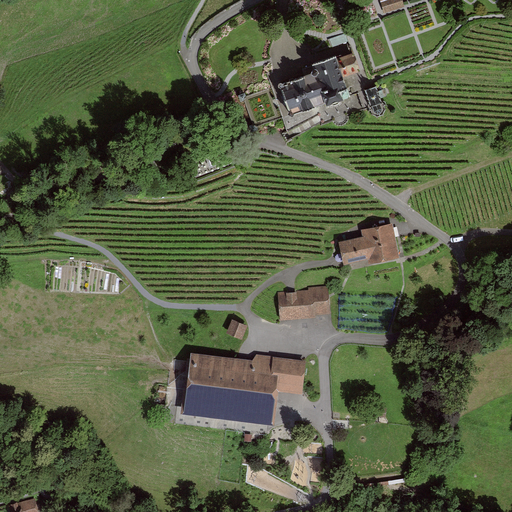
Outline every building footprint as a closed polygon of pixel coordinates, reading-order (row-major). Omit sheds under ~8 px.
[(402,0),(379,0),(383,12),(404,6),(402,0)] [(305,76),(280,85),(292,117),(326,104),(328,109),(347,102),(352,100),(350,94),(344,78),(358,73),(357,70),(359,69),(355,58),(353,59),(352,55),(337,61),(336,58),(303,70),(305,76)] [(377,88),(367,92),(375,114),(380,116),(383,115),(385,110),(377,88)] [(217,147),(201,153),(205,165),(222,159),(217,147)] [(363,239),(339,243),(343,263),(366,259),(367,264),(400,258),(393,224),(362,230),(363,239)] [(309,290),(278,292),(279,319),(315,317),(315,313),(329,312),(328,285),(308,286),(309,290)] [(247,324),(233,319),(227,334),(242,339),(247,324)] [(188,356),(181,412),(183,412),(271,423),(275,423),(279,389),(302,392),(306,359),(257,353),(256,358),(191,350),(190,356),(188,356)] [(373,407),(373,416),(385,417),(386,408),(373,407)] [(6,511),(32,511),(30,499),(5,505),(6,511)]
